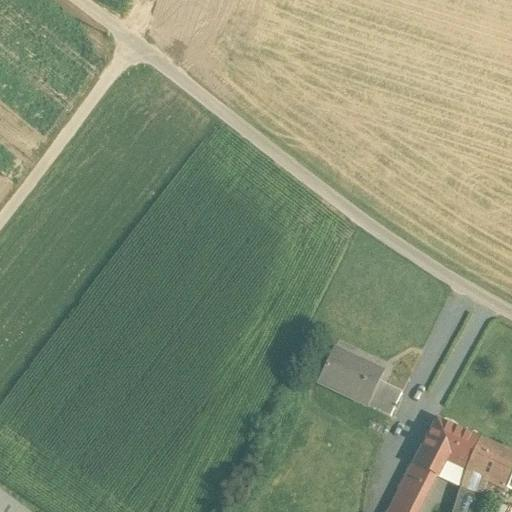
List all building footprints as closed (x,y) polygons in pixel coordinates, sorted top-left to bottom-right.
[(382,375),(333,351),(317,384),(366,407),(367,407),(378,384),(382,375)] [(401,395),(378,384),(367,407),(389,418),(393,410),(395,410),(395,409),(394,408),(401,395)] [(478,441),(436,421),(421,448),(443,459),(444,459),(465,470),(478,441)] [(511,475),(511,456),(478,441),(465,470),(506,489),(511,475)] [(421,448),(414,462),(436,473),(443,459),(421,448)] [(414,462),(406,477),(389,511),(416,511),(436,473),(414,462)] [(460,488),(452,511),(471,511),(479,493),(460,488)] [(25,511),(0,492),(0,511),(25,511)] [(499,501),(492,511),(502,511),(507,505),(499,501)]
